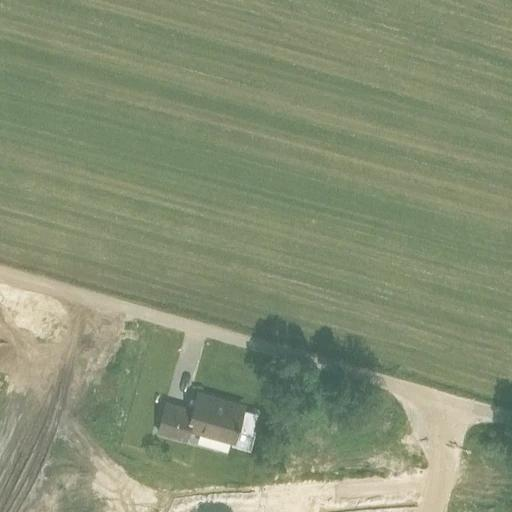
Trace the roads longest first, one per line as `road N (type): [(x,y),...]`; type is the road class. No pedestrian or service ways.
road 1 (unclassified): [(460,405),(0,275)]
road 2 (residential): [(435,484),(319,497),(304,510)]
